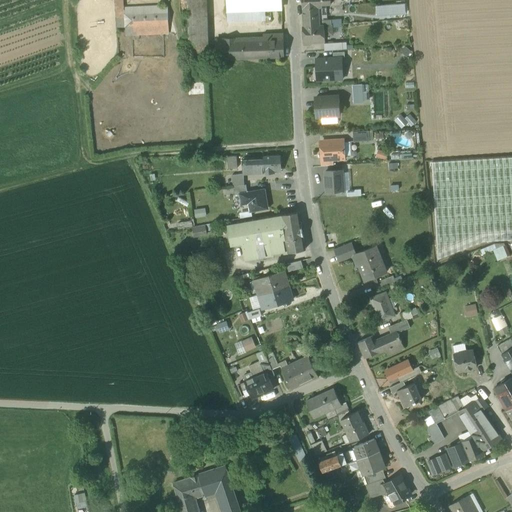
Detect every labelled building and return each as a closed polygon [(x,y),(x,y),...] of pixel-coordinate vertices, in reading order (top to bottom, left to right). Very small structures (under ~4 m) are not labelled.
[(126,26),(126,36),(169,34),(167,7),(124,9),(123,0),(114,0),(116,27),(126,26)] [(187,0),(189,61),(203,60),(203,61),(209,60),(207,0),(187,0)] [(261,21),(261,9),(263,9),(282,8),(281,0),(226,0),(227,10),(227,23),(261,21)] [(321,7),(321,1),(314,1),(313,0),(301,0),(302,9),(303,9),(318,7),(321,7)] [(377,7),(378,17),(405,15),(404,4),(377,7)] [(320,22),(318,7),(303,9),(304,27),(323,25),(323,24),(322,22),(320,22)] [(331,25),(323,25),(304,27),(303,27),(304,42),(310,42),(324,41),(324,35),(332,35),(331,28),(331,25)] [(252,41),(253,59),(284,58),(283,33),(282,33),(282,34),(263,35),(263,41),(252,41)] [(216,43),(216,60),(253,59),(252,41),(216,43)] [(324,44),(324,51),(342,50),(342,43),(324,44)] [(343,79),(342,58),(332,59),(315,59),(316,80),(343,79)] [(368,84),(352,85),(352,97),(362,97),(363,100),(369,100),(368,84)] [(315,98),(317,118),(325,117),(337,116),(339,116),(337,96),(315,98)] [(258,135),(265,134),(279,134),(278,107),(263,108),(257,108),(258,135)] [(408,123),(411,126),(417,122),(410,114),(405,118),(401,114),(395,120),(402,128),(408,123)] [(326,124),(338,124),(337,116),(325,117),(326,124)] [(353,132),(353,142),(369,141),(369,131),(353,132)] [(320,143),(321,159),(332,158),(344,158),(343,142),(320,143)] [(227,157),(228,169),(237,168),(236,156),(227,157)] [(263,156),(263,160),(264,168),(264,173),(264,174),(274,174),(274,169),(281,169),(281,163),(283,162),(283,158),(281,156),(263,156)] [(481,242),(511,239),(511,157),(432,163),(437,259),(481,242)] [(242,169),(264,168),(263,160),(242,161),(242,169)] [(342,171),(325,172),(326,192),(343,191),(342,171)] [(232,175),(233,187),(244,185),(243,174),(242,174),(232,175)] [(264,190),(247,193),(240,194),(241,199),(244,199),(244,203),(248,203),(250,211),(267,208),(264,190)] [(344,209),(354,208),(363,207),(362,195),(347,196),(344,197),(344,209)] [(195,209),(195,217),(207,216),(206,208),(195,209)] [(354,208),(344,209),(328,210),(329,226),(355,224),(354,208)] [(256,240),(259,257),(288,252),(305,249),(299,213),(282,216),(285,235),(256,240)] [(244,251),(245,260),(259,257),(256,240),(285,235),(282,216),(229,226),(232,245),(245,242),(246,251),(244,251)] [(192,227),(194,237),(207,234),(206,224),(192,227)] [(334,250),(339,261),(352,256),(352,255),(356,254),(351,243),(334,250)] [(494,249),(498,259),(507,255),(504,245),(494,249)] [(356,266),(359,265),(359,264),(378,256),(380,256),(376,246),(356,254),(352,255),(352,256),(356,266)] [(384,272),(378,256),(359,264),(359,265),(365,280),(384,272)] [(378,256),(384,272),(386,272),(380,256),(378,256)] [(285,265),(287,272),(303,268),(301,261),(285,265)] [(259,292),(259,295),(288,286),(284,271),(255,280),(249,282),(253,294),(259,292)] [(374,283),(377,290),(396,282),(393,275),(374,283)] [(293,300),(288,286),(259,295),(264,309),(293,300)] [(371,298),(380,321),(395,315),(386,292),(371,298)] [(468,316),(478,314),(476,303),(466,305),(468,316)] [(248,313),(250,319),(261,316),(259,309),(248,313)] [(410,327),(406,320),(413,317),(410,310),(400,314),(403,321),(394,325),(390,327),(393,334),(397,332),(410,327)] [(498,331),(500,336),(509,332),(502,317),(493,321),(498,331)] [(393,334),(375,342),(379,352),(401,342),(397,332),(393,334)] [(365,358),(379,352),(375,342),(372,336),(358,342),(365,358)] [(237,341),(239,353),(256,349),(254,337),(237,341)] [(497,346),(502,354),(511,348),(511,340),(511,339),(497,346)] [(288,344),(290,350),(299,348),(297,342),(288,344)] [(511,348),(502,354),(511,372),(511,348)] [(455,355),(458,372),(476,368),(472,351),(467,352),(467,351),(459,353),(455,355)] [(266,355),(267,360),(260,363),(265,372),(266,372),(269,378),(274,376),(272,370),(279,367),(272,352),(268,354),(266,355)] [(308,356),(297,362),(306,382),(318,377),(308,356)] [(387,370),(391,379),(412,369),(408,361),(387,370)] [(266,372),(265,372),(260,363),(260,362),(249,366),(251,373),(243,376),(245,381),(246,383),(250,394),(251,396),(264,391),(265,393),(274,389),(269,378),(266,372)] [(291,389),(306,382),(297,362),(282,369),(291,389)] [(511,376),(494,387),(507,410),(511,407),(511,376)] [(389,388),(391,393),(397,391),(405,387),(402,382),(389,388)] [(238,386),(243,397),(250,394),(246,383),(238,386)] [(414,383),(412,384),(420,400),(422,399),(414,383)] [(402,399),(405,407),(420,400),(412,384),(405,387),(397,391),(401,400),(402,399)] [(306,402),(313,417),(321,414),(321,415),(334,409),(341,405),(334,389),(325,393),(326,395),(321,397),(321,395),(306,402)] [(429,411),(436,424),(457,412),(463,408),(457,396),(451,399),(438,406),(429,411)] [(475,401),(481,410),(487,407),(481,398),(475,401)] [(457,412),(469,431),(488,419),(481,410),(475,401),(463,408),(457,412)] [(334,409),(336,414),(348,408),(346,402),(341,405),(334,409)] [(345,430),(346,429),(362,422),(357,411),(341,419),(345,430)] [(501,437),(488,419),(469,431),(474,439),(464,444),(463,443),(448,449),(455,466),(484,454),(483,451),(502,439),(501,437)] [(368,435),(362,422),(346,429),(352,442),(368,435)] [(446,442),(436,424),(429,428),(427,431),(435,447),(446,442)] [(326,434),(323,427),(317,430),(319,437),(326,434)] [(307,458),(301,444),(298,437),(291,440),(294,447),(301,461),(307,458)] [(357,455),(358,458),(378,451),(374,439),(354,447),(357,455)] [(311,446),(316,456),(326,451),(321,441),(311,446)] [(354,447),(346,450),(349,459),(357,455),(354,447)] [(358,458),(357,455),(349,459),(346,450),(343,451),(347,463),(358,459),(358,458)] [(341,465),(347,463),(343,451),(337,453),(338,454),(338,456),(340,455),(342,459),(339,460),(341,465)] [(384,466),(378,451),(358,458),(358,459),(361,467),(363,474),(380,468),(384,466)] [(321,467),(323,472),(324,471),(341,465),(339,460),(342,459),(340,455),(338,456),(338,454),(319,462),(321,467)] [(428,462),(433,475),(450,467),(445,455),(428,462)] [(361,467),(358,459),(347,463),(341,465),(324,471),(327,479),(361,467)] [(219,491),(226,511),(239,511),(225,467),(212,471),(219,491)] [(363,474),(367,484),(382,479),(384,478),(380,468),(363,474)] [(212,471),(205,474),(212,493),(219,491),(212,471)] [(181,510),(181,511),(195,511),(192,499),(212,493),(205,474),(189,479),(173,483),(181,510)] [(389,506),(392,507),(395,505),(396,503),(411,495),(400,475),(385,484),(378,487),(382,494),(389,506)] [(385,484),(382,479),(367,484),(365,484),(370,498),(382,494),(378,487),(385,484)] [(74,494),(76,508),(87,507),(86,493),(74,494)] [(450,506),(452,511),(476,511),(474,507),(472,508),(467,497),(450,506)]
